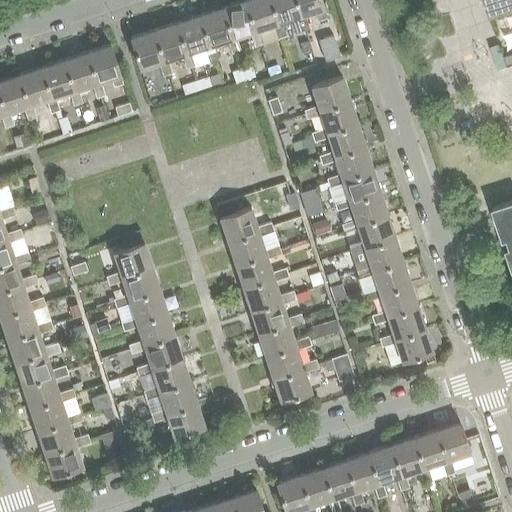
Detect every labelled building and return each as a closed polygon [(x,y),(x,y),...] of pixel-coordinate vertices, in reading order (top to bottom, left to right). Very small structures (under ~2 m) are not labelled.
[(242,0),(235,0),(219,5),(229,37),(234,35),(248,31),(252,45),(262,41),(257,28),(252,29),(242,0)] [(284,34),(280,20),(275,22),(267,0),(242,0),(252,29),(257,28),(271,23),(275,37),(284,34)] [(307,27),(302,13),(298,14),(292,0),(267,0),(275,22),(280,20),(293,16),(298,30),(307,27)] [(325,16),(322,7),(319,0),(292,0),(298,14),(302,13),(314,9),(317,19),(325,16)] [(511,0),(482,0),(487,16),(492,14),(495,23),(511,17),(511,0)] [(219,5),(196,13),(206,44),(211,43),(225,38),(230,52),(239,49),(234,35),(229,37),(219,5)] [(196,13),(173,20),(183,52),(189,50),(202,45),(207,59),(216,56),(211,43),(206,44),(196,13)] [(173,20),(150,28),(161,59),(166,57),(180,53),(184,67),(193,64),(189,50),(183,52),(173,20)] [(170,71),(166,57),(161,59),(150,28),(127,36),(138,67),(157,60),(162,74),(170,71)] [(332,35),(318,40),(321,49),(322,48),(325,56),(337,52),(332,35)] [(312,52),(308,40),(299,44),(303,55),(312,52)] [(121,83),(117,73),(107,42),(84,50),(94,80),(98,79),(110,75),(113,86),(121,83)] [(102,93),(98,79),(94,80),(84,50),(62,57),(72,88),(75,86),(89,82),(94,96),(102,93)] [(511,52),(502,56),(505,65),(511,62),(511,52)] [(80,100),(75,86),(72,88),(62,57),(39,64),(49,95),(53,94),(66,89),(71,103),(80,100)] [(57,108),(53,94),(49,95),(39,64),(16,72),(26,102),(30,101),(44,97),(48,111),(53,109),(57,108)] [(242,70),(245,79),(254,76),(251,67),(242,70)] [(231,71),(235,84),(246,80),(245,79),(242,70),(241,68),(231,71)] [(35,115),(30,101),(26,102),(16,72),(0,77),(0,99),(3,110),(7,109),(21,104),(26,118),(35,115)] [(308,84),(315,102),(316,106),(346,96),(339,74),(308,84)] [(197,90),(210,86),(207,76),(194,81),(197,90)] [(184,94),(197,90),(194,81),(181,85),(184,94)] [(354,119),(346,96),(316,106),(315,102),(301,107),(304,116),(317,111),(322,125),(323,129),(354,119)] [(267,100),(272,114),(281,111),(276,97),(267,100)] [(0,116),(3,125),(12,122),(7,109),(3,110),(0,99),(0,116)] [(128,102),(114,107),(117,116),(131,111),(128,102)] [(99,121),(108,118),(103,105),(95,108),(99,121)] [(57,108),(53,109),(62,134),(70,131),(65,116),(60,118),(57,108)] [(361,142),(354,119),(323,129),(322,125),(308,130),(310,136),(311,139),(325,134),(330,148),(331,152),(361,142)] [(279,134),(283,146),(291,143),(287,132),(279,134)] [(13,139),(16,149),(30,144),(26,134),(13,139)] [(303,148),(313,144),(311,139),(310,136),(300,139),(303,148)] [(333,157),(337,171),(338,175),(369,165),(361,142),(331,152),(330,148),(316,152),(319,161),(333,157)] [(377,188),(369,165),(338,175),(337,171),(323,175),(326,184),(340,180),(345,194),(346,198),(377,188)] [(40,191),(36,176),(27,179),(31,194),(40,191)] [(0,210),(12,207),(10,202),(12,201),(7,186),(0,187),(0,210)] [(299,192),(306,215),(322,211),(315,187),(299,192)] [(384,210),(377,188),(346,198),(345,194),(331,198),(333,207),(347,202),(352,216),(354,220),(384,210)] [(298,207),(294,193),(285,195),(289,210),(298,207)] [(511,271),(511,196),(490,204),(501,236),(505,234),(508,244),(503,245),(511,271)] [(216,214),(224,239),(255,229),(253,223),(247,205),(216,214)] [(0,214),(13,211),(12,207),(0,210),(0,235),(19,229),(18,225),(3,230),(0,219),(0,214)] [(48,221),(44,208),(34,212),(38,224),(48,221)] [(392,233),(384,210),(354,220),(352,216),(338,221),(341,230),(355,225),(360,239),(361,243),(392,233)] [(269,218),(253,223),(255,229),(224,239),(232,261),(263,251),(261,246),(256,232),(272,227),(269,218)] [(311,223),(315,235),(327,231),(323,219),(311,223)] [(21,233),(19,229),(0,235),(0,260),(26,252),(25,248),(11,252),(6,238),(21,233)] [(141,240),(138,230),(119,236),(122,246),(141,240)] [(399,256),(392,233),(361,243),(360,239),(346,244),(349,253),(363,248),(367,262),(368,266),(399,256)] [(104,278),(149,263),(141,240),(122,246),(111,250),(117,268),(103,273),(104,278)] [(276,241),(261,246),(263,251),(232,261),(240,284),(270,274),(268,269),(264,255),(279,250),(276,241)] [(28,257),(26,252),(0,260),(0,286),(34,275),(32,270),(18,274),(14,261),(28,257)] [(407,279),(399,256),(368,266),(367,262),(353,267),(356,276),(370,271),(375,285),(376,289),(407,279)] [(84,261),(69,266),(72,275),(87,270),(84,261)] [(112,301),(156,286),(149,263),(104,278),(105,281),(119,277),(124,291),(110,296),(112,301)] [(283,264),(268,269),(270,274),(240,284),(247,307),(278,297),(276,292),(271,277),(286,273),(283,264)] [(325,274),(328,283),(338,279),(335,271),(325,274)] [(56,272),(43,276),(46,284),(59,280),(56,272)] [(323,283),(318,272),(308,276),(312,287),(323,283)] [(0,311),(41,298),(40,293),(25,298),(21,284),(35,279),(34,275),(0,286),(0,311)] [(414,301),(407,279),(376,289),(375,285),(361,289),(364,298),(378,294),(382,308),(383,312),(414,301)] [(329,287),(335,306),(347,302),(341,283),(329,287)] [(120,324),(164,309),(156,286),(112,301),(113,304),(127,300),(132,314),(118,318),(120,324)] [(291,287),(276,292),(278,297),(247,307),(255,330),(285,320),(284,315),(279,301),(294,296),(291,287)] [(303,291),(294,294),(296,300),(305,296),(303,291)] [(0,311),(0,321),(5,335),(48,321),(47,317),(33,321),(29,307),(43,302),(41,298),(0,311)] [(383,312),(382,308),(368,312),(371,321),(385,317),(390,330),(391,334),(422,324),(414,301),(383,312)] [(69,319),(81,315),(77,304),(65,308),(69,319)] [(164,309),(120,324),(120,326),(135,322),(139,336),(125,341),(127,346),(171,332),(164,309)] [(255,330),(262,353),(293,343),(291,338),(286,323),(300,319),(297,310),(284,315),(285,320),(255,330)] [(94,321),(97,332),(109,328),(106,317),(94,321)] [(311,327),(314,338),(337,330),(333,320),(311,327)] [(12,358),(56,344),(55,339),(41,344),(36,329),(50,325),(48,321),(5,335),(12,358)] [(86,336),(82,324),(72,327),(76,339),(86,336)] [(399,359),(430,349),(422,324),(391,334),(390,330),(376,335),(379,344),(380,343),(386,361),(399,357),(399,359)] [(135,369),(179,354),(171,332),(127,346),(128,350),(142,345),(146,359),(133,363),(135,369)] [(305,333),(291,338),(293,343),(262,353),(270,376),(300,366),(298,360),(294,346),(308,342),(305,333)] [(12,358),(20,381),(63,366),(62,362),(48,366),(43,352),(57,348),(56,344),(12,358)] [(68,352),(65,345),(59,348),(61,355),(68,352)] [(364,349),(353,352),(356,360),(366,357),(364,349)] [(142,392),(186,377),(179,354),(135,369),(136,373),(141,371),(145,384),(140,386),(142,392)] [(313,355),(298,360),(300,366),(270,376),(277,399),(308,389),(302,369),(316,364),(313,355)] [(323,365),(326,372),(334,369),(330,359),(317,363),(318,367),(323,365)] [(65,370),(63,366),(20,381),(27,404),(71,389),(69,384),(55,389),(51,375),(65,370)] [(186,377),(142,392),(143,395),(157,391),(161,405),(148,409),(150,414),(194,400),(186,377)] [(107,381),(110,389),(119,386),(116,378),(107,381)] [(78,382),(71,384),(74,392),(81,390),(78,382)] [(73,394),(71,389),(27,404),(35,426),(79,412),(77,407),(63,412),(59,398),(73,394)] [(202,423),(194,400),(150,414),(151,418),(164,414),(171,433),(202,423)] [(110,405),(101,408),(105,420),(113,417),(110,405)] [(35,426),(43,449),(86,435),(85,430),(71,434),(66,421),(80,416),(79,412),(35,426)] [(154,428),(151,418),(144,420),(147,431),(154,428)] [(434,428),(448,472),(453,470),(449,456),(467,450),(457,420),(434,428)] [(444,473),(448,472),(434,428),(411,435),(426,479),(431,478),(426,463),(440,459),(444,473)] [(117,429),(100,435),(104,448),(121,442),(117,429)] [(88,439),(86,435),(43,449),(50,473),(80,463),(74,444),(88,439)] [(421,481),(426,479),(411,435),(388,443),(403,487),(408,485),(404,471),(417,467),(421,481)] [(398,488),(403,487),(388,443),(365,450),(380,494),(385,493),(381,479),(394,474),(398,488)] [(376,496),(380,494),(365,450),(343,458),(358,502),(363,500),(358,486),(371,482),(376,496)] [(353,503),(358,502),(343,458),(320,465),(335,509),(339,508),(334,494),(348,489),(353,503)] [(297,473),(310,511),(315,511),(312,502),(325,497),(330,511),(335,509),(320,465),(297,473)] [(305,511),(310,511),(297,473),(274,481),(284,511),(303,505),(305,511)] [(435,487),(432,479),(426,482),(429,489),(435,487)] [(472,480),(473,491),(487,490),(487,479),(472,480)] [(231,495),(236,511),(262,511),(254,487),(231,495)] [(474,503),(469,490),(457,494),(457,495),(467,506),(474,503)] [(236,511),(231,495),(208,502),(210,511),(236,511)] [(210,511),(208,502),(185,510),(185,511),(210,511)] [(368,511),(365,502),(359,504),(361,511),(368,511)]
